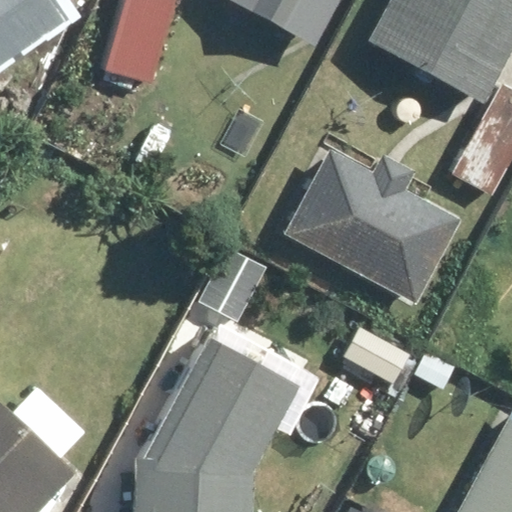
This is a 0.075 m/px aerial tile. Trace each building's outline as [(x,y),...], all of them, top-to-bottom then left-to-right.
[(0,0),(0,60),(64,16),(53,0),(0,0)] [(142,97),(168,0),(167,0),(116,0),(94,83),(142,97)] [(216,0),(305,47),(330,0),(216,0)] [(511,0),(387,0),(363,50),(477,107),(511,36),(511,0)] [(511,153),(511,94),(495,85),(446,176),(488,199),(511,153)] [(360,172),(322,150),(273,233),(407,311),(458,224),(396,188),(402,177),(368,158),(360,172)] [(289,383),(201,333),(116,482),(114,511),(236,511),(238,472),(289,383)] [(0,414),(0,511),(22,511),(57,477),(44,464),(77,431),(29,385),(0,414)] [(511,511),(511,410),(508,409),(450,511),(511,511)]
